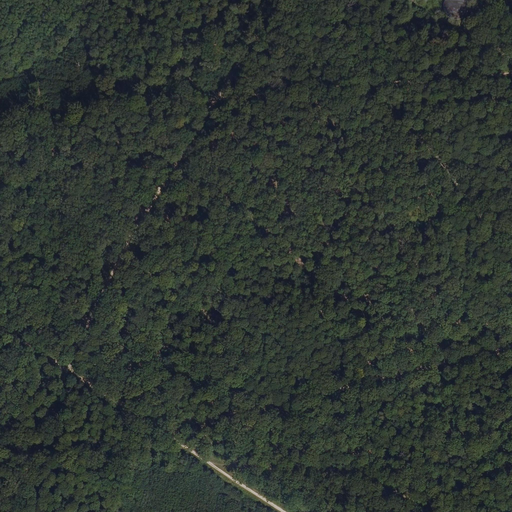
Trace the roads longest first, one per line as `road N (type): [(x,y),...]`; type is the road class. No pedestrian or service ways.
road 1 (track): [(511,346),(172,433)]
road 2 (track): [(0,333),(63,377),(172,433),(287,511)]
road 3 (track): [(63,377),(126,248),(193,139),(230,97)]
road 4 (track): [(230,97),(511,81)]
road 5 (track): [(0,116),(230,97)]
